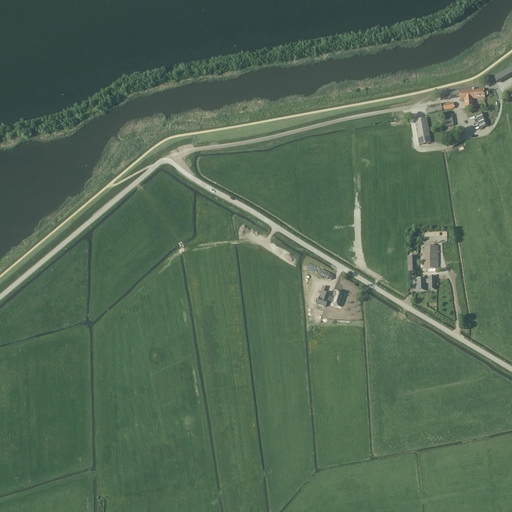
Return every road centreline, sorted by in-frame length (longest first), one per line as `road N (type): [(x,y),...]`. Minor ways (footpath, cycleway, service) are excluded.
road 1 (unclassified): [(511,369),(173,164)]
road 2 (unclassified): [(0,298),(158,164),(173,164)]
